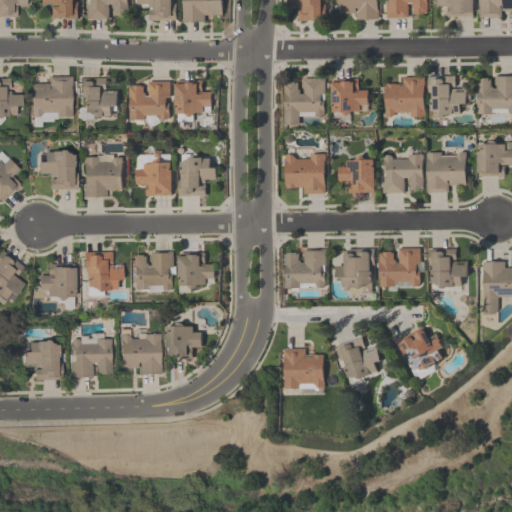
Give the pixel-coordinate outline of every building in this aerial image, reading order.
[(24,0),(24,5),(14,5),(14,17),(0,17),(0,0),(24,0)] [(73,0),(73,2),(77,2),(77,18),(49,18),(49,7),(54,7),(54,6),(38,6),(38,0),(73,0)] [(127,0),(127,14),(124,14),(124,16),(116,16),(116,14),(113,14),(113,8),(111,8),(111,3),(108,3),(108,6),(108,19),(87,19),(86,4),(90,4),(90,0),(127,0)] [(171,0),(171,3),(175,3),(175,19),(148,20),(147,9),(152,8),(152,6),(148,7),(148,3),(136,3),(136,0),(171,0)] [(221,0),(221,14),(203,15),(203,21),(182,21),(181,12),(182,12),(182,0),(221,0)] [(320,0),(321,3),(324,3),(325,15),(321,15),(321,20),(297,20),(297,9),(302,9),(302,7),(297,7),(297,4),(292,4),(292,0),(320,0)] [(376,0),(377,9),(378,9),(378,19),(369,19),(369,20),(365,20),(365,19),(356,19),(355,13),(338,13),(337,0),(376,0)] [(425,0),(425,1),(426,1),(426,13),(422,13),(422,14),(414,14),(414,13),(412,13),(412,6),(410,6),(410,3),(407,3),(407,5),(407,17),(385,17),(385,2),(389,2),(389,0),(425,0)] [(472,0),(473,12),(471,12),(472,16),(446,17),(446,6),(451,6),(451,5),(437,5),(436,0),(472,0)] [(478,17),(478,0),(511,0),(511,10),(501,10),(501,17),(478,17)] [(507,111),(507,109),(492,109),(492,114),(477,114),(477,99),(476,99),(476,91),(477,91),(477,79),(488,79),(488,80),(490,80),(490,87),(492,87),(492,88),(496,88),(496,87),(496,76),(511,75),(511,113),(509,113),(507,111)] [(392,117),(385,117),(384,84),(402,83),(402,77),(424,76),(424,85),(423,85),(424,116),(410,116),(409,112),(395,112),(392,117)] [(440,116),(439,116),(439,117),(438,117),(438,118),(431,119),(430,92),(428,92),(427,76),(455,76),(455,88),(466,88),(466,104),(460,105),(460,113),(453,113),(453,115),(445,115),(445,116),(444,117),(441,117),(440,116)] [(36,118),(29,118),(28,84),(46,84),(46,77),(69,77),(69,87),(68,87),(69,117),(54,117),(54,113),(40,113),(36,118)] [(85,114),(81,114),(81,95),(78,95),(78,78),(105,78),(105,91),(117,90),(117,106),(111,107),(111,115),(103,115),(103,117),(95,117),(94,119),(91,119),(89,117),(89,115),(86,115),(85,114)] [(315,114),(315,111),(299,112),(299,125),(284,125),(283,83),(286,83),(286,82),(294,82),(294,83),(298,82),(298,90),(299,90),(300,93),(303,93),(303,78),(324,78),(325,99),(324,99),(324,113),(321,116),(317,116),(315,114)] [(342,112),(333,112),(332,105),(331,105),(331,83),(332,83),(332,79),(357,78),(358,90),(368,90),(368,105),(367,105),(367,109),(360,109),(360,111),(351,111),(351,112),(350,112),(350,113),(348,116),(344,116),(342,112)] [(160,117),(160,115),(144,115),(144,119),(129,120),(128,85),(142,85),(143,93),(145,93),(145,96),(148,96),(148,93),(147,81),(170,81),(170,97),(165,97),(166,103),(169,103),(169,115),(167,119),(162,119),(160,117)] [(184,114),(176,114),(176,106),(175,106),(174,84),(176,84),(176,81),(201,81),(201,92),(211,92),(211,106),(203,106),(203,113),(195,113),(195,114),(194,114),(192,118),(188,118),(184,114)] [(477,144),(486,144),(486,142),(489,141),(493,141),(495,142),(495,144),(504,144),(504,150),(511,149),(511,164),(503,164),(503,176),(478,176),(478,173),(477,173),(477,144)] [(68,156),(72,156),(72,168),(71,168),(71,173),(75,173),(75,189),(48,190),(47,179),(53,179),(53,176),(47,177),(47,173),(36,173),(36,163),(42,163),(42,153),(57,152),(58,151),(61,151),(64,153),(64,154),(66,154),(68,156)] [(458,151),(465,151),(465,184),(448,185),(448,180),(446,180),(446,182),(447,182),(448,192),(426,192),(425,152),(440,151),(440,156),(454,156),(458,151)] [(295,158),(309,158),(309,154),(324,153),(324,193),(303,194),(303,187),(295,187),(295,188),(285,188),(284,154),(291,154),(295,158)] [(392,156),(392,158),(407,158),(407,154),(422,154),(422,188),(420,188),(420,189),(412,189),(412,188),(409,188),(409,181),(407,181),(407,177),(403,177),(403,181),(404,192),(382,193),(382,177),(382,157),(385,154),(389,154),(392,156)] [(114,156),(121,156),(121,190),(104,190),(104,197),(94,197),(94,198),(90,198),(90,197),(82,197),(81,157),(96,157),(96,161),(110,161),(114,156)] [(363,158),(363,160),(373,160),(374,189),(373,189),(373,192),(356,192),(347,192),(347,181),(337,181),(337,166),(346,166),(346,160),(355,160),(355,158),(357,156),(361,156),(363,158)] [(194,158),(209,158),(209,168),(215,168),(215,179),(205,179),(205,196),(177,196),(177,179),(180,179),(179,162),(183,162),(184,160),(187,160),(187,159),(190,157),(193,157),(194,158)] [(0,164),(6,159),(16,169),(10,176),(17,184),(0,201),(0,164)] [(160,160),(160,162),(171,162),(171,192),(170,192),(170,195),(145,195),(145,184),(135,184),(135,169),(143,169),(143,163),(151,163),(151,162),(152,162),(152,161),(154,159),(159,159),(160,160)] [(410,284),(410,281),(394,282),(394,286),(379,286),(379,262),(378,262),(378,253),(382,253),(382,252),(390,252),(390,253),(392,253),(393,260),(394,260),(394,264),(399,264),(398,260),(397,248),(419,248),(419,264),(416,264),(416,270),(419,270),(419,282),(417,286),(412,286),(410,284)] [(315,285),(315,283),(299,283),(299,288),(284,288),(284,254),(286,254),(286,253),(298,253),(298,261),(300,261),(300,262),(303,262),(303,249),(325,249),(325,265),(321,265),(321,271),(324,271),(324,284),(321,288),(318,288),(315,285)] [(357,288),(350,288),(350,290),(343,290),(343,287),(342,287),(342,278),(336,278),(335,266),(344,266),(344,255),(345,255),(345,254),(346,254),(346,249),(374,249),(374,265),(370,265),(370,272),(371,272),(372,293),(362,293),(362,289),(361,290),(357,290),(357,288)] [(434,284),(431,284),(431,265),(428,265),(428,249),(455,249),(455,261),(456,261),(456,265),(463,265),(463,261),(466,261),(467,277),(461,277),(461,286),(453,286),(453,287),(446,287),(445,289),(441,289),(438,286),(436,286),(434,284)] [(22,285),(9,303),(5,300),(1,305),(0,304),(0,251),(21,267),(15,276),(11,273),(9,275),(22,285)] [(163,288),(163,285),(147,285),(147,290),(132,290),(131,256),(133,256),(133,255),(143,255),(143,256),(146,256),(146,263),(147,263),(148,267),(151,267),(151,263),(150,263),(150,252),(172,251),(173,267),(168,267),(168,273),(172,273),(172,287),(169,290),(165,290),(163,288)] [(109,252),(110,270),(117,270),(117,265),(120,266),(120,281),(114,281),(114,290),(106,290),(106,291),(99,292),(98,293),(95,293),(91,290),(90,290),(88,288),(84,288),(84,269),(82,269),(81,253),(109,252)] [(188,287),(188,286),(179,286),(179,279),(177,279),(177,257),(178,257),(178,252),(204,252),(204,264),(214,264),(214,283),(205,283),(205,285),(199,285),(199,286),(197,286),(197,287),(194,290),(190,290),(188,287)] [(511,267),(511,298),(511,297),(497,297),(497,301),(482,301),(482,261),(503,261),(504,268),(511,267)] [(54,299),(54,298),(52,298),(52,297),(45,297),(45,291),(36,291),(36,277),(46,277),(45,264),(72,264),(73,287),(72,287),(72,298),(62,298),(62,299),(60,301),(56,301),(54,299)] [(182,325),(182,326),(184,326),(184,327),(192,326),(192,332),(200,332),(201,347),(191,347),(191,358),(187,358),(184,356),(184,357),(175,357),(175,358),(165,358),(165,326),(174,326),(174,325),(176,323),(181,323),(182,325)] [(417,369),(415,370),(402,349),(400,350),(395,341),(417,328),(419,331),(421,330),(421,332),(423,331),(429,341),(434,338),(432,335),(434,333),(443,347),(437,351),(441,358),(435,362),(435,363),(429,367),(429,369),(426,371),(423,370),(422,369),(420,370),(417,369)] [(129,338),(143,338),(143,334),(158,334),(158,341),(158,365),(159,365),(159,374),(136,374),(136,368),(119,368),(118,335),(125,334),(129,338)] [(351,377),(348,378),(342,360),(340,360),(335,345),(361,337),(365,349),(366,348),(367,352),(373,350),(372,347),(375,346),(380,361),(374,363),(377,371),(369,374),(370,376),(363,378),(362,380),(359,381),(354,378),(352,378),(351,377)] [(78,341),(78,343),(94,343),(94,339),(109,338),(109,344),(108,344),(109,375),(98,375),(98,373),(95,373),(95,365),(94,365),(94,361),(89,361),(89,366),(90,366),(90,377),(68,377),(68,362),(72,362),(72,355),(69,355),(69,342),(72,338),(76,338),(78,341)] [(52,346),(57,345),(57,358),(55,358),(55,363),(60,363),(60,380),(32,380),(32,369),(37,369),(37,367),(32,367),(32,364),(25,364),(25,366),(21,366),(21,353),(27,353),(27,343),(42,342),(43,341),(46,341),(48,343),(48,344),(51,344),(52,346)] [(312,383),(298,383),(298,388),(283,388),(283,382),(284,382),(283,358),(283,349),(304,348),(304,355),(304,357),(311,357),(311,355),(322,354),(323,381),(324,381),(324,388),(317,388),(312,383)]
